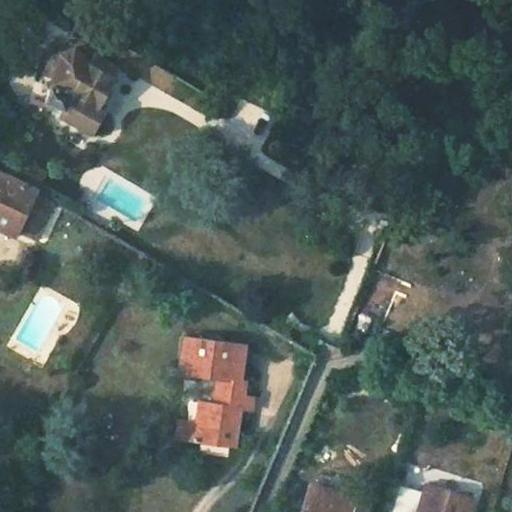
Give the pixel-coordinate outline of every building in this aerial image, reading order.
[(57,57),(50,73),(59,77),(47,101),(67,111),(65,117),(95,132),(106,109),(102,107),(123,66),(94,52),(88,64),(74,56),(66,62),(57,57)] [(395,161),(367,147),(354,173),(353,176),(381,191),(395,161)] [(15,182),(36,192),(44,173),(25,164),(15,182)] [(15,182),(0,174),(0,228),(15,236),(17,231),(37,241),(55,204),(36,192),(15,182)] [(246,341),(183,333),(179,370),(217,375),(213,401),(197,399),(193,421),(177,419),(174,436),(234,445),(240,407),(242,392),(244,378),(240,377),(246,341)] [(240,407),(249,409),(251,394),(242,392),(240,407)] [(386,511),(465,511),(471,492),(424,479),(421,489),(395,482),(386,511)] [(348,511),(353,497),(313,485),(303,511),(348,511)]
